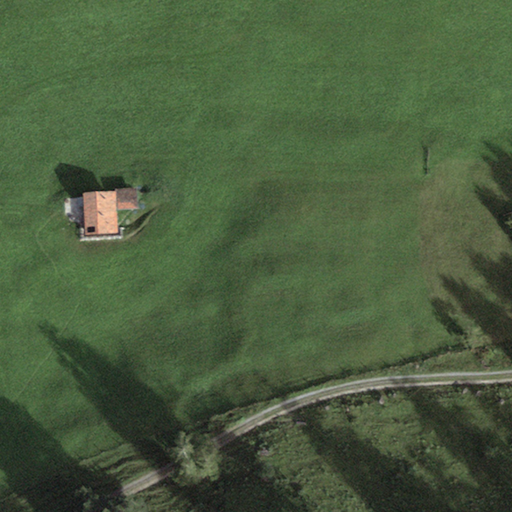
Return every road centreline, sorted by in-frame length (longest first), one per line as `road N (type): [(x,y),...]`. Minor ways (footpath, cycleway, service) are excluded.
road 1 (track): [(511,375),(369,384),(302,402),(238,429),(99,511)]
road 2 (track): [(258,0),(227,49),(80,72),(0,107)]
